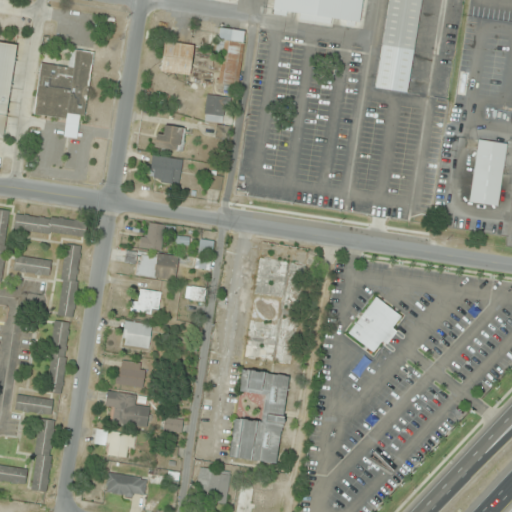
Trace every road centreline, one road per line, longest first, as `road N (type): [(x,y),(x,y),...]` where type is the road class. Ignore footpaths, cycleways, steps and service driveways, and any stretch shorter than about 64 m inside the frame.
road 1 (residential): [(146,0),(64,511)]
road 2 (tertiary): [(0,187),(511,267)]
road 3 (secondary): [(511,415),(422,511)]
